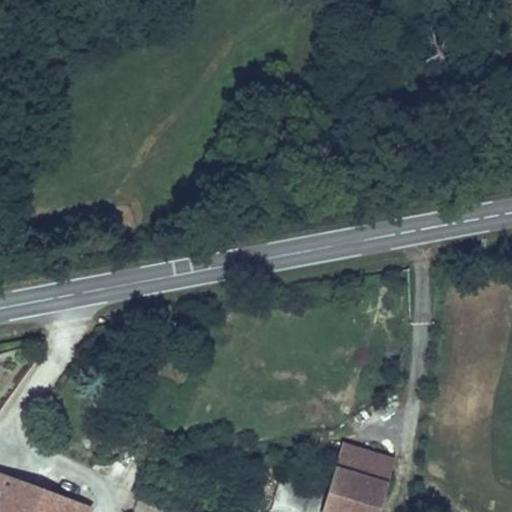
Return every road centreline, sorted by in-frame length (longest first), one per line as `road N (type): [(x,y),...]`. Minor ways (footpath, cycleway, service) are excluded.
road 1 (primary): [(65,297),(511,213)]
road 2 (unknown): [(427,229),(427,318),(414,411)]
road 3 (unknown): [(3,417),(107,482),(113,511)]
road 4 (residential): [(0,422),(60,334),(65,297)]
